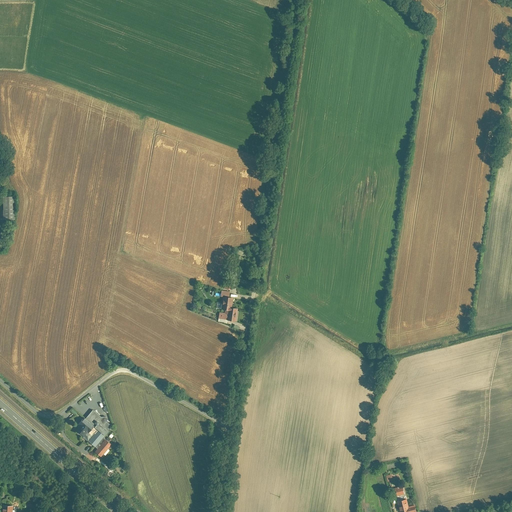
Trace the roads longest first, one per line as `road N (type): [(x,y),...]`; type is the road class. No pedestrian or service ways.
road 1 (track): [(253,294),(293,0)]
road 2 (unclassified): [(0,381),(43,415),(60,414),(116,373),(129,375),(230,428)]
road 3 (primary): [(0,405),(121,511)]
road 4 (unclassified): [(230,428),(253,294)]
